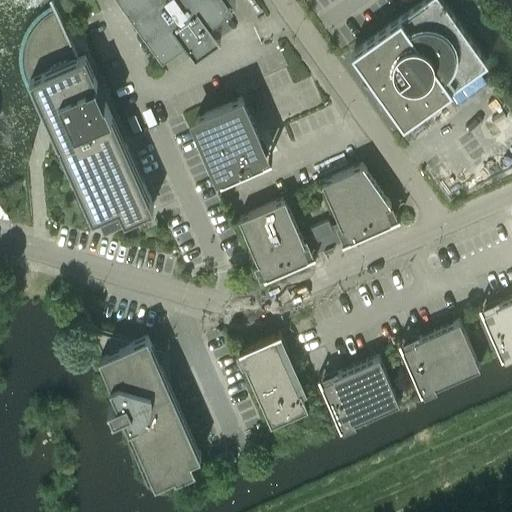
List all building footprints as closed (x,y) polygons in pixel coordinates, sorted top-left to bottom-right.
[(124,216),(153,203),(84,50),(77,53),(53,0),(51,1),(54,8),(50,10),(43,14),(38,19),(34,24),(30,30),(27,36),(25,43),(24,50),(24,56),(25,63),(26,70),(28,76),(31,82),(36,88),(92,215),(100,211),(104,220),(123,212),(124,216)] [(227,0),(129,0),(162,47),(186,30),(196,43),(221,25),(211,12),(227,0)] [(379,97),(379,100),(381,100),(380,95),(385,94),(403,120),(487,60),(444,0),(417,0),(351,47),(370,73),(367,77),(363,75),(362,77),(365,78),(367,79),(369,81),(371,83),(373,85),(375,87),(376,90),(377,92),(378,95),(379,97)] [(221,174),(272,152),(271,150),(264,154),(262,150),(266,148),(262,139),(260,140),(241,96),(195,116),(214,161),(216,160),(221,172),(220,173),(221,174)] [(362,161),(322,178),(341,223),(345,232),(347,231),(349,235),(348,235),(349,237),(400,214),(399,213),(391,216),(386,204),(390,202),(390,200),(362,161)] [(345,232),(341,223),(332,227),(328,217),(309,226),(313,235),(304,239),(284,195),(238,215),(258,260),(259,259),(265,271),(263,272),(264,274),(309,254),(308,253),(307,253),(306,249),(322,242),(325,249),(334,245),(331,238),(345,232)] [(483,308),(481,309),(501,353),(502,353),(502,351),(511,346),(511,293),(495,301),(494,299),(485,303),(487,307),(483,309),(483,308)] [(479,363),(459,317),(414,337),(413,334),(404,338),(406,343),(402,344),(402,343),(400,344),(420,389),(422,388),(421,386),(433,381),(434,383),(479,363)] [(194,463),(190,455),(200,451),(159,358),(168,344),(167,343),(164,348),(153,345),(147,330),(130,338),(87,326),(111,377),(107,378),(115,395),(105,400),(111,411),(121,407),(154,479),(174,471),(175,473),(195,464),(195,463),(194,463)] [(274,333),(274,332),(238,347),(239,349),(241,348),(247,361),(244,362),(270,420),(307,404),(299,387),(298,388),(279,347),(285,344),(281,335),(275,337),(273,334),(274,333)] [(322,379),(320,380),(340,424),(341,423),(341,422),(353,416),(354,418),(398,398),(378,353),(334,372),(333,370),(324,374),(326,378),(322,380),(322,379)]
